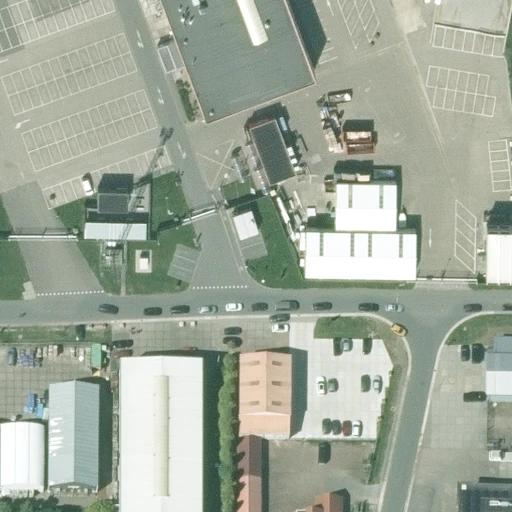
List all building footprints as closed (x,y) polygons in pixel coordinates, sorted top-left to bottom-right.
[(162,0),(204,111),(314,70),(287,0),(162,0)] [(484,84),(459,88),(461,100),(441,103),(444,126),(468,123),(469,132),(479,130),(476,106),(487,104),(484,84)] [(295,171),(274,114),(247,124),(269,181),(295,171)] [(128,188),(98,188),(97,206),(128,207),(128,188)] [(511,224),(485,224),(485,274),(511,274),(511,224)] [(416,273),(416,229),(305,229),(305,273),(416,273)] [(488,362),(488,403),(511,403),(511,341),(495,342),(494,362),(488,362)] [(237,511),(259,511),(260,441),(288,441),(289,364),(239,364),(238,440),(237,511)] [(200,511),(202,372),(119,373),(120,511),(200,511)] [(48,393),(48,494),(97,494),(98,393),(48,393)] [(0,432),(0,493),(43,494),(43,432),(0,432)] [(511,511),(511,495),(474,494),(474,493),(472,493),(472,495),(461,494),(460,507),(458,507),(458,508),(460,508),(459,511),(511,511)] [(336,511),(336,503),(319,503),(318,511),(336,511)]
